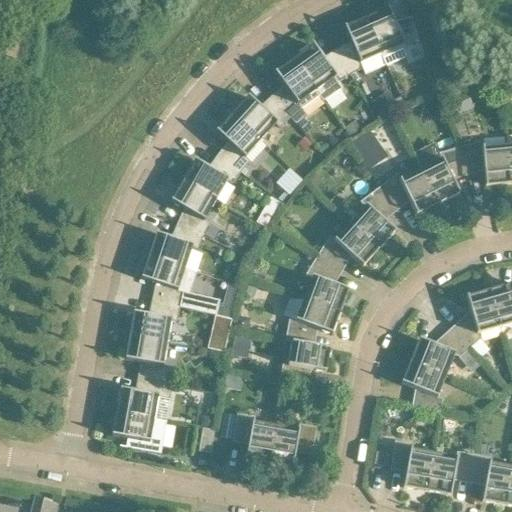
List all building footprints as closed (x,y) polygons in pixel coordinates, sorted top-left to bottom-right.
[(387,10),(366,19),(381,55),(386,67),(404,59),(407,65),(424,58),(412,21),(411,18),(410,18),(411,19),(412,23),(399,27),(395,24),(394,25),(387,10)] [(348,49),(338,55),(350,76),(362,70),(365,76),(386,67),(381,55),(366,19),(343,29),(350,44),(348,45),(348,49)] [(313,47),(293,61),(319,96),(323,102),(343,88),(339,83),(350,76),(338,55),(327,61),(323,59),(322,60),(313,47)] [(293,61),(274,75),(283,88),(282,89),(283,93),(274,101),(291,119),(290,120),(295,126),(302,120),(306,116),(301,110),(319,96),(293,61)] [(464,92),(446,101),(454,117),(472,108),(464,92)] [(390,97),(371,108),(377,119),(396,108),(393,102),(390,97)] [(247,98),(231,116),(260,142),(275,125),(280,129),(290,120),(291,119),(274,101),(265,109),(260,108),(259,109),(247,98)] [(231,116),(215,134),(227,145),(226,146),(227,150),(220,159),(240,174),(249,163),(245,159),(260,142),(231,116)] [(355,123),(344,130),(350,138),(361,131),(355,123)] [(369,133),(350,147),(363,166),(382,152),(369,133)] [(482,142),(460,149),(466,172),(479,168),(482,172),(483,172),(485,188),(508,186),(503,147),(483,149),(482,142)] [(511,146),(503,147),(508,186),(511,185),(511,146)] [(440,161),(417,173),(435,207),(459,195),(452,181),(453,180),(453,176),(466,172),(460,149),(437,155),(440,161)] [(194,162),(182,183),(216,202),(227,183),(232,186),(240,174),(220,159),(213,169),(209,169),(208,170),(194,162)] [(397,175),(378,189),(393,209),(404,201),(407,203),(409,203),(416,217),(435,207),(417,173),(400,182),(397,175)] [(182,183),(170,204),(184,212),(183,213),(185,217),(181,228),(203,238),(209,225),(204,222),(216,202),(182,183)] [(365,208),(348,226),(378,252),(394,233),(383,223),(384,221),(382,217),(393,209),(378,189),(359,204),(365,208)] [(283,193),(277,200),(282,205),(288,198),(283,193)] [(271,200),(267,208),(277,213),(281,206),(271,200)] [(329,237),(317,257),(338,270),(345,258),(349,259),(350,258),(362,269),(378,252),(348,226),(334,242),(329,237)] [(155,236),(148,258),(185,270),(192,249),(197,251),(203,238),(181,228),(176,239),(171,239),(171,241),(155,236)] [(209,229),(204,236),(213,242),(217,234),(209,229)] [(311,280),(302,303),(339,316),(347,291),(333,286),(334,285),(331,282),(338,270),(317,257),(315,260),(305,277),(311,280)] [(148,258),(140,281),(156,286),(155,288),(158,291),(156,303),(180,309),(216,317),(220,302),(189,295),(196,274),(185,270),(148,258)] [(511,286),(511,285),(489,292),(500,329),(511,325),(511,286)] [(478,335),(500,329),(489,292),(466,298),(470,314),(468,314),(468,319),(454,332),(470,350),(479,341),(478,335)] [(133,315),(129,338),(167,345),(171,322),(176,323),(180,309),(156,303),(153,315),(149,316),(149,318),(133,315)] [(289,320),(285,343),(292,344),(309,347),(311,333),(316,333),(316,331),(331,337),(339,316),(302,303),(295,322),(289,320)] [(236,317),(233,330),(247,333),(248,324),(244,319),(236,317)] [(419,341),(410,362),(446,377),(454,357),(459,359),(470,350),(454,332),(439,345),(434,345),(433,347),(419,341)] [(129,338),(125,362),(140,365),(140,366),(144,369),(142,380),(171,386),(174,369),(163,367),(167,345),(129,338)] [(217,347),(216,353),(225,355),(226,345),(222,344),(217,347)] [(279,382),(279,383),(308,388),(308,387),(307,387),(303,386),(305,375),(310,374),(310,372),(326,375),(330,350),(313,348),(309,347),(292,344),(288,367),(282,366),(282,367),(279,382)] [(446,377),(410,362),(401,386),(415,391),(415,393),(418,396),(416,409),(411,408),(411,409),(439,414),(442,401),(437,399),(446,377)] [(276,366),(274,381),(279,382),(282,367),(276,366)] [(119,391),(115,415),(163,424),(166,424),(166,423),(165,423),(169,401),(171,386),(142,380),(140,391),(135,392),(135,394),(119,391)] [(112,433),(111,438),(127,441),(126,448),(119,447),(119,448),(148,453),(160,455),(161,454),(158,454),(163,424),(115,415),(112,433)] [(245,461),(271,466),(278,428),(253,423),(254,418),(237,415),(234,433),(232,442),(232,444),(233,444),(234,439),(245,441),(246,446),(248,446),(245,461)] [(201,422),(199,429),(210,430),(211,420),(205,419),(201,422)] [(278,428),(271,466),(292,470),(295,454),(297,454),(299,451),(311,453),(310,457),(311,457),(315,433),(316,429),(298,426),(298,431),(278,428)] [(224,427),(222,440),(232,442),(234,433),(234,429),(225,428),(224,427)] [(201,433),(198,453),(211,455),(214,433),(202,431),(201,433)] [(411,451),(412,445),(395,443),(390,471),(391,471),(392,467),(403,469),(404,473),(406,473),(403,489),(426,493),(433,455),(411,451)] [(433,455),(426,493),(450,497),(453,482),(455,482),(457,478),(469,480),(473,456),(457,453),(456,459),(433,455)] [(505,507),(511,469),(490,465),(491,459),(473,456),(469,480),(481,482),(483,487),(484,487),(482,503),(505,507)] [(56,511),(58,504),(53,503),(35,499),(31,511),(56,511)]
